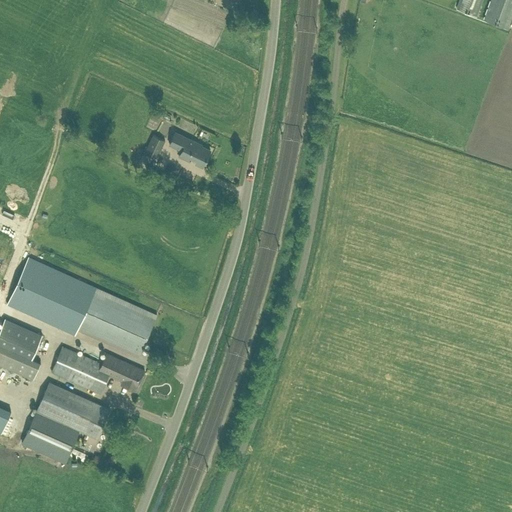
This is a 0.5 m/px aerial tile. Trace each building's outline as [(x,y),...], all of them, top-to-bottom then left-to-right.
[(475,15),(481,0),(458,0),(455,8),(475,15)] [(507,27),(511,13),(511,0),(490,0),(483,18),(507,27)] [(203,163),(209,149),(194,142),(195,141),(174,131),(169,143),(181,149),(179,155),(195,163),(196,160),(203,163)] [(156,157),(164,140),(152,134),(144,151),(156,157)] [(28,256),(17,281),(7,303),(73,333),(76,328),(137,356),(157,313),(28,256)] [(5,317),(0,328),(0,344),(31,358),(42,333),(5,317)] [(0,344),(0,364),(32,379),(40,362),(31,358),(0,344)] [(101,363),(62,345),(51,370),(99,392),(108,374),(121,380),(120,384),(134,390),(144,370),(106,352),(101,363)] [(109,408),(49,380),(21,442),(65,462),(79,429),(96,437),(109,408)] [(89,453),(87,459),(96,462),(97,456),(89,453)] [(105,459),(108,465),(114,463),(111,456),(105,459)]
